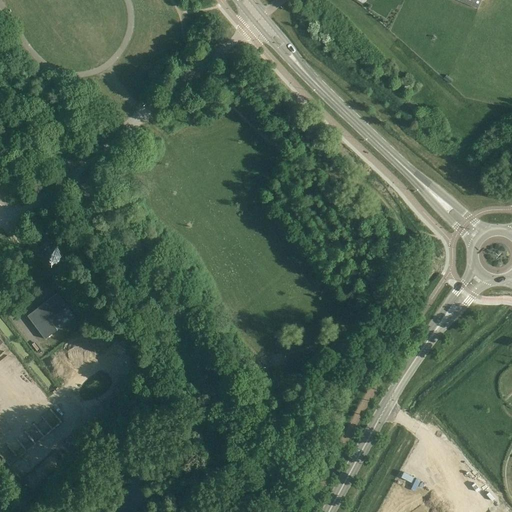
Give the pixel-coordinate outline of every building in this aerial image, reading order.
[(456,0),(475,8),(479,0),(456,0)] [(46,237),(37,225),(31,229),(40,242),(46,237)] [(16,272),(9,263),(0,270),(0,274),(5,280),(16,272)] [(35,268),(31,263),(23,269),(27,274),(35,268)] [(74,316),(57,293),(27,315),(44,339),(74,316)]
